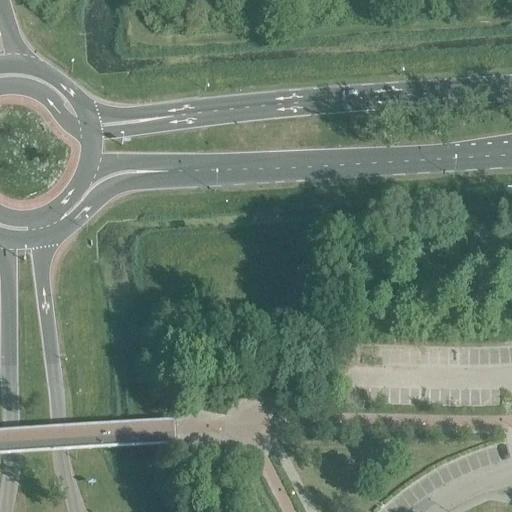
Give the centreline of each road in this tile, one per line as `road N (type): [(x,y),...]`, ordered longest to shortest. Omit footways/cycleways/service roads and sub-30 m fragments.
road 1 (secondary): [(157,171),(511,154)]
road 2 (secondary): [(511,89),(163,117)]
road 3 (tertiary): [(72,511),(59,456),(40,237)]
road 4 (tertiary): [(3,239),(12,471),(3,511)]
road 5 (secondary): [(40,237),(78,217),(106,188),(157,171)]
